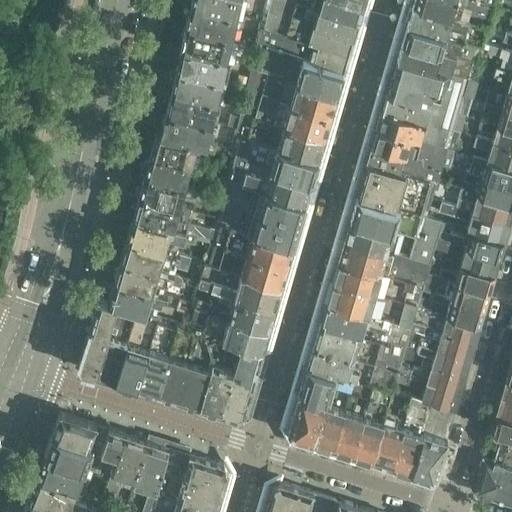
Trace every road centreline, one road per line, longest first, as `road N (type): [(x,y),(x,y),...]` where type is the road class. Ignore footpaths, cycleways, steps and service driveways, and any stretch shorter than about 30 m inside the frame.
road 1 (residential): [(254,446),(387,0)]
road 2 (secondary): [(87,129),(73,151),(5,371)]
road 3 (secondary): [(33,379),(87,129)]
road 4 (residential): [(254,446),(33,379)]
road 5 (residential): [(449,510),(511,295)]
road 6 (residential): [(449,510),(254,446)]
road 7 (secondary): [(87,129),(117,0)]
